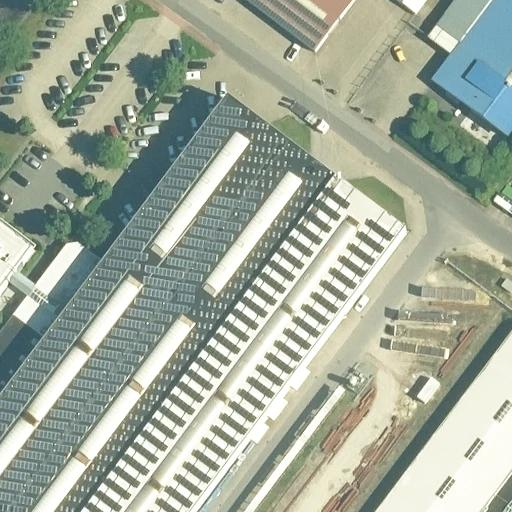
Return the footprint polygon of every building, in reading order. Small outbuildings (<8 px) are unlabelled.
[(511,0),(458,0),(436,30),(458,47),(428,85),(507,145),(511,138),(511,0)] [(0,397),(0,511),(202,511),(408,238),(223,100),(99,266),(0,397)] [(0,301),(13,284),(31,297),(37,290),(19,277),(34,256),(0,230),(0,301)] [(80,248),(67,249),(37,290),(31,297),(0,338),(0,397),(99,266),(80,248)] [(511,337),(380,511),(488,511),(511,481),(511,337)]
